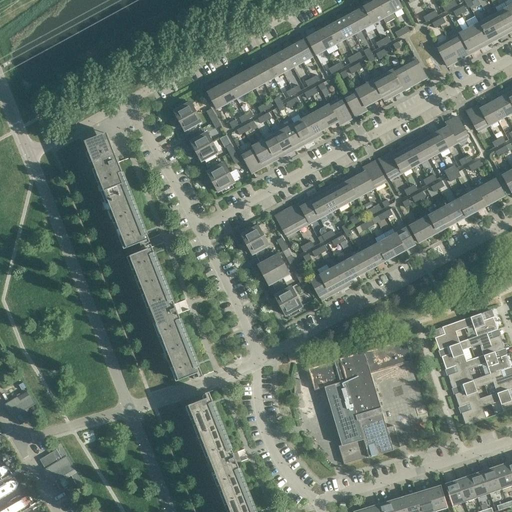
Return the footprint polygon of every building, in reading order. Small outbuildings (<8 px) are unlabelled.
[(395,18),(392,13),(384,0),(377,0),(373,2),(382,18),(385,24),(395,18)] [(397,0),(384,0),(392,13),(402,8),(397,0)] [(453,0),(448,3),(451,9),(457,5),(453,0)] [(474,5),(470,0),(465,3),(468,8),(474,5)] [(382,18),(373,2),(364,7),(373,24),(382,18)] [(451,9),(448,3),(442,7),(445,12),(451,9)] [(467,11),(464,6),(458,9),(461,14),(467,11)] [(373,24),(364,7),(355,12),(363,29),(373,24)] [(511,16),(507,8),(497,13),(508,31),(511,30),(511,31),(511,30),(511,16)] [(461,14),(458,9),(453,12),(456,17),(461,14)] [(435,10),(429,14),(432,19),(438,16),(435,10)] [(363,29),(355,12),(345,18),(354,34),(363,29)] [(508,31),(497,13),(488,18),(498,37),(498,36),(502,35),(502,36),(509,33),(508,31)] [(432,19),(429,14),(423,17),(426,22),(432,19)] [(446,23),(443,17),(437,20),(440,26),(446,23)] [(354,34),(345,18),(336,23),(345,39),(354,34)] [(498,37),(488,18),(479,23),(489,42),(492,40),(493,41),(499,38),(498,36),(498,37)] [(440,26),(437,20),(432,23),(435,29),(440,26)] [(345,39),(336,23),(326,28),(335,44),(345,39)] [(489,42),(479,23),(469,28),(479,47),(483,45),(483,47),(490,43),(489,42)] [(407,26),(401,29),(404,34),(410,31),(407,26)] [(335,44),(326,28),(317,33),(326,49),(335,44)] [(479,47),(469,28),(460,34),(470,52),(473,50),(474,52),(480,48),(479,47)] [(404,34),(401,29),(395,32),(398,38),(404,34)] [(326,49),(317,33),(307,38),(316,55),(326,49)] [(470,52),(460,34),(448,40),(458,58),(462,56),(463,58),(471,53),(470,52)] [(388,36),(382,39),(385,45),(391,42),(388,36)] [(385,45),(382,39),(376,43),(379,48),(385,45)] [(458,58),(448,40),(436,47),(447,67),(448,66),(447,64),(451,62),(452,64),(459,60),(458,58)] [(312,57),(303,41),(293,46),(302,62),(312,57)] [(401,47),(398,42),(393,45),(396,50),(401,47)] [(302,62),(293,46),(284,51),(293,67),(302,62)] [(363,51),(366,55),(367,57),(372,54),(369,48),(363,51)] [(390,53),(387,48),(381,51),(384,56),(390,53)] [(293,67),(284,51),(274,56),(283,73),(293,67)] [(384,56),(381,51),(375,54),(378,60),(384,56)] [(359,52),(353,55),(356,60),(362,57),(359,52)] [(375,59),(372,54),(367,57),(369,62),(375,59)] [(356,60),(353,55),(347,58),(350,64),(356,60)] [(283,73),(274,56),(265,61),(274,78),(283,73)] [(426,78),(415,58),(403,64),(413,83),(414,85),(422,80),(421,79),(425,77),(426,78)] [(274,78),(265,61),(255,67),(264,83),(274,78)] [(340,62),(334,66),(337,71),(343,68),(340,62)] [(363,68),(361,62),(354,66),(357,71),(363,68)] [(413,83),(403,64),(392,71),(402,89),(402,91),(410,87),(409,85),(413,83)] [(337,71),(334,66),(328,69),(331,74),(337,71)] [(357,71),(354,66),(348,69),(351,74),(357,71)] [(264,83),(255,67),(246,72),(255,88),(264,83)] [(239,73),(236,75),(235,75),(245,93),(255,88),(246,72),(244,68),(238,71),(239,73)] [(348,76),(345,71),(340,74),(343,79),(348,76)] [(402,89),(392,71),(382,76),(392,94),(393,96),(399,93),(398,91),(402,89)] [(229,78),(226,80),(236,98),(245,93),(235,75),(236,75),(235,73),(228,77),(229,78)] [(317,75),(311,78),(314,84),(320,80),(317,75)] [(392,94),(382,76),(373,81),(382,97),(381,98),(383,101),(390,98),(389,96),(392,94)] [(220,83),(217,85),(216,85),(226,104),(236,98),(226,80),(225,78),(219,82),(220,83)] [(314,84),(311,78),(305,82),(308,87),(314,84)] [(382,97),(373,81),(364,86),(373,102),(381,98),(382,97)] [(206,89),(217,109),(226,104),(216,85),(217,85),(216,83),(209,87),(210,89),(207,90),(206,89)] [(326,88),(323,83),(318,86),(321,91),(326,88)] [(298,85),(292,89),(295,94),(301,91),(298,85)] [(373,102),(364,86),(356,90),(365,107),(365,106),(373,102)] [(318,93),(315,87),(309,90),(312,96),(318,93)] [(295,94),(292,89),(286,92),(289,97),(295,94)] [(312,96),(309,90),(304,93),(307,99),(312,96)] [(365,107),(356,90),(344,97),(355,117),(356,116),(355,115),(359,112),(360,114),(367,110),(365,106),(365,107)] [(511,104),(505,92),(505,93),(502,94),(501,93),(495,96),(497,100),(506,116),(511,112),(511,104)] [(274,100),(276,104),(277,106),(282,103),(279,97),(274,100)] [(300,103),(297,97),(291,100),(294,105),(300,103)] [(351,119),(340,99),(328,105),(337,122),(339,126),(347,121),(346,120),(350,118),(351,119)] [(294,105),(291,100),(286,103),(289,108),(294,105)] [(497,100),(489,104),(498,121),(506,116),(497,100)] [(270,101),(264,104),(266,109),(272,106),(270,101)] [(187,129),(188,130),(199,124),(198,123),(201,122),(190,102),(174,111),(177,117),(178,117),(180,120),(179,121),(181,121),(182,124),(181,125),(185,131),(187,129)] [(285,108),(282,103),(277,106),(280,111),(285,108)] [(266,109),(264,104),(258,107),(260,113),(266,109)] [(489,104),(481,109),(480,109),(489,125),(498,121),(489,104)] [(337,122),(328,105),(320,110),(329,126),(337,122)] [(477,132),(489,125),(480,109),(481,109),(479,105),(471,109),(472,111),(468,113),(467,111),(466,112),(477,132)] [(215,115),(211,109),(206,112),(209,118),(215,115)] [(329,126),(320,110),(312,115),(321,131),(329,126)] [(251,111),(245,114),(247,120),(254,117),(251,111)] [(271,118),(268,113),(263,116),(266,121),(271,118)] [(247,120),(245,114),(239,118),(241,123),(247,120)] [(218,120),(215,115),(209,118),(212,123),(218,120)] [(321,131),(312,115),(302,120),(312,138),(313,138),(316,136),(317,138),(323,134),(321,131)] [(266,121),(263,116),(258,118),(261,124),(266,121)] [(445,123),(447,127),(456,143),(468,137),(457,117),(456,117),(457,119),(453,121),(452,119),(445,123)] [(221,126),(218,120),(212,123),(216,129),(221,126)] [(229,123),(232,128),(238,125),(235,120),(229,123)] [(312,138),(302,120),(293,125),(303,143),(306,141),(307,143),(313,140),(313,138),(312,138)] [(204,134),(199,124),(188,130),(193,140),(193,141),(205,134),(204,134)] [(251,129),(248,124),(242,127),(245,132),(251,129)] [(303,143),(293,125),(283,130),(293,149),(294,148),(297,147),(298,148),(304,145),(303,143)] [(245,132),(242,127),(237,130),(239,135),(245,132)] [(447,127),(439,132),(448,148),(456,143),(447,127)] [(293,149),(283,130),(274,135),(284,154),(284,153),(287,152),(288,153),(294,150),(294,148),(293,149)] [(107,132),(84,141),(86,145),(105,138),(111,154),(92,161),(95,168),(96,171),(97,172),(127,248),(143,242),(144,245),(146,249),(130,256),(179,380),(190,376),(192,375),(194,379),(199,377),(202,376),(178,314),(180,313),(177,303),(174,304),(151,244),(149,245),(148,244),(148,243),(150,242),(107,132)] [(423,137),(420,139),(430,158),(439,153),(430,136),(431,136),(429,132),(422,136),(423,137)] [(448,148),(439,132),(431,136),(430,136),(439,153),(448,148)] [(207,133),(204,134),(205,134),(193,141),(193,140),(191,142),(194,148),(195,147),(197,150),(196,151),(212,143),(207,133)] [(284,154),(274,135),(264,140),(274,159),(275,159),(278,157),(279,159),(285,155),(284,153),(284,154)] [(414,143),(411,144),(410,144),(420,163),(430,158),(420,139),(419,137),(413,141),(414,143)] [(502,137),(497,139),(500,145),(505,142),(502,137)] [(105,138),(86,145),(87,148),(92,161),(111,154),(105,138)] [(500,145),(497,139),(492,142),(495,148),(500,145)] [(274,159),(264,140),(253,147),(263,165),(267,163),(268,164),(275,160),(275,159),(274,159)] [(218,152),(212,143),(196,151),(196,152),(197,151),(199,155),(198,155),(201,161),(204,160),(215,153),(215,154),(218,152)] [(404,148),(401,149),(401,150),(411,168),(420,163),(410,144),(411,144),(410,143),(403,146),(404,148)] [(234,150),(231,144),(225,147),(229,153),(234,150)] [(509,151),(506,146),(500,149),(503,154),(509,151)] [(263,165),(253,147),(241,153),(252,173),(251,171),(255,169),(256,171),(264,167),(263,165)] [(395,153),(392,155),(391,155),(401,173),(411,168),(401,150),(401,149),(400,148),(394,151),(395,153)] [(503,154),(500,149),(495,152),(498,157),(503,154)] [(237,155),(234,150),(229,153),(232,158),(237,155)] [(204,160),(209,170),(220,164),(215,154),(215,153),(204,160)] [(379,159),(379,160),(389,180),(401,173),(391,155),(392,155),(391,153),(383,157),(384,159),(380,161),(379,159)] [(240,161),(237,155),(232,158),(235,164),(240,161)] [(469,155),(464,157),(467,163),(472,160),(469,155)] [(467,163),(464,157),(459,160),(462,166),(467,163)] [(482,166),(479,160),(474,163),(477,169),(482,166)] [(386,182),(375,162),(374,162),(375,164),(371,166),(370,164),(363,169),(365,172),(374,188),(386,182)] [(221,165),(220,164),(209,170),(210,171),(207,172),(210,178),(212,177),(213,181),(212,182),(213,182),(214,182),(216,185),(215,186),(218,192),(234,183),(223,163),(221,165)] [(477,169),(474,163),(469,166),(472,171),(477,169)] [(454,165),(449,168),(452,173),(457,170),(454,165)] [(452,173),(449,168),(444,171),(447,176),(452,173)] [(461,176),(457,170),(452,173),(455,179),(461,176)] [(511,170),(502,176),(511,193),(511,170)] [(365,172),(356,177),(365,193),(374,188),(365,172)] [(455,179),(452,173),(447,176),(450,182),(455,179)] [(434,174),(428,177),(431,182),(436,180),(434,174)] [(341,182),(338,184),(337,184),(347,203),(357,198),(348,181),(346,177),(340,181),(341,182)] [(365,193),(356,177),(348,181),(357,198),(365,193)] [(431,182),(428,177),(423,180),(426,185),(431,182)] [(495,179),(486,185),(495,201),(504,196),(495,179)] [(444,186),(441,181),(436,184),(439,189),(444,186)] [(331,188),(328,189),(338,208),(347,203),(337,184),(338,184),(337,183),(331,186),(331,188)] [(439,189),(436,184),(431,187),(434,192),(439,189)] [(415,185),(409,187),(412,193),(418,190),(415,185)] [(495,201),(486,185),(476,190),(485,206),(495,201)] [(412,193),(409,187),(404,190),(407,196),(412,193)] [(322,193),(319,194),(318,195),(329,213),(338,208),(328,189),(327,188),(321,191),(322,193)] [(485,206),(476,190),(467,195),(476,211),(485,206)] [(425,197),(422,191),(417,194),(420,200),(425,197)] [(312,198),(309,200),(319,218),(329,213),(318,195),(319,194),(318,193),(312,196),(312,198)] [(420,200),(417,194),(412,197),(415,203),(420,200)] [(476,211),(467,195),(457,200),(466,217),(476,211)] [(303,203),(300,205),(299,205),(310,223),(319,218),(309,200),(308,198),(302,202),(303,203)] [(410,205),(408,199),(402,202),(405,208),(410,205)] [(382,202),(385,208),(390,205),(387,200),(382,202)] [(466,217),(457,200),(448,205),(457,222),(466,217)] [(292,209),(288,211),(298,230),(310,223),(299,205),(300,205),(299,203),(291,207),(292,209)] [(379,204),(373,207),(376,212),(382,210),(379,204)] [(457,222),(448,205),(438,211),(447,227),(457,222)] [(376,212),(373,207),(368,210),(371,215),(376,212)] [(393,215),(390,209),(384,212),(387,218),(393,215)] [(276,216),(275,216),(286,236),(298,230),(288,211),(287,210),(280,214),(281,215),(277,218),(276,216)] [(447,227),(438,211),(429,216),(438,232),(447,227)] [(387,218),(384,212),(378,216),(381,221),(387,218)] [(361,214),(355,217),(358,222),(364,219),(361,214)] [(438,232),(429,216),(419,221),(428,237),(438,232)] [(358,222),(355,217),(350,220),(353,225),(358,222)] [(374,225),(371,219),(365,223),(368,228),(374,225)] [(428,237),(419,221),(409,226),(418,243),(428,237)] [(368,228),(365,223),(360,225),(363,231),(368,228)] [(341,227),(343,230),(344,232),(350,229),(347,224),(341,227)] [(255,253),(255,254),(266,248),(266,247),(268,245),(258,226),(241,235),(245,241),(246,240),(248,244),(247,244),(247,245),(248,244),(250,248),(249,248),(252,254),(255,253)] [(415,245),(406,228),(396,234),(405,250),(415,245)] [(332,229),(327,232),(330,238),(335,235),(332,229)] [(353,234),(350,229),(344,232),(347,237),(353,234)] [(330,238),(327,232),(322,235),(324,241),(330,238)] [(405,250),(396,234),(386,239),(395,255),(405,250)] [(345,240),(342,235),(337,238),(340,243),(345,240)] [(285,243),(282,237),(276,240),(280,246),(285,243)] [(340,243),(337,238),(332,241),(334,246),(340,243)] [(395,255),(386,239),(377,244),(386,260),(395,255)] [(311,241),(306,244),(309,249),(314,246),(311,241)] [(288,249),(285,243),(280,246),(283,252),(288,249)] [(309,249),(306,244),(301,247),(303,252),(309,249)] [(386,260),(377,244),(367,249),(376,266),(386,260)] [(327,250),(324,245),(318,248),(321,254),(327,250)] [(272,258),(266,248),(255,254),(261,264),(272,258)] [(321,254),(318,248),(312,252),(315,257),(321,254)] [(376,266),(367,249),(358,254),(367,271),(376,266)] [(278,254),(272,258),(261,264),(258,265),(269,285),(271,283),(282,277),(283,277),(289,274),(278,254)] [(311,259),(308,254),(303,257),(306,262),(311,259)] [(367,271),(358,254),(349,260),(357,276),(367,271)] [(294,261),(291,256),(286,259),(289,264),(294,261)] [(357,276),(349,260),(339,265),(348,281),(357,276)] [(348,281),(339,265),(330,270),(340,288),(343,287),(344,288),(350,285),(348,281)] [(302,274),(299,268),(293,271),(296,277),(302,274)] [(340,288),(330,270),(320,275),(330,294),(331,293),(334,292),(334,293),(341,290),(340,288)] [(305,280),(302,274),(296,277),(300,283),(305,280)] [(330,294),(320,275),(310,280),(321,301),(322,300),(321,299),(324,297),(325,298),(331,295),(331,293),(330,294)] [(271,283),(277,293),(288,287),(283,277),(282,277),(271,283)] [(288,288),(288,287),(277,293),(277,294),(275,296),(278,302),(279,301),(281,304),(280,305),(280,306),(281,305),(283,309),(282,309),(285,315),(302,306),(291,287),(288,288)] [(483,320),(481,313),(461,320),(464,328),(473,325),(477,336),(488,333),(497,330),(497,328),(498,328),(496,323),(495,323),(493,317),(483,320)] [(464,328),(461,320),(442,327),(444,334),(435,338),(437,344),(436,344),(438,349),(439,350),(449,347),(449,346),(460,343),(459,342),(456,331),(464,328)] [(477,336),(468,339),(471,347),(479,344),(483,355),(494,351),(494,352),(504,348),(504,347),(504,346),(503,342),(502,342),(500,336),(490,339),(488,333),(477,336)] [(471,347),(468,339),(459,342),(460,343),(449,346),(449,347),(451,353),(441,356),(443,363),(444,368),(445,367),(446,369),(455,366),(455,365),(466,361),(462,350),(471,347)] [(405,340),(308,369),(314,390),(324,387),(342,445),(359,440),(361,435),(362,435),(356,415),(380,408),(380,407),(381,406),(379,401),(376,393),(377,393),(375,387),(374,388),(370,373),(398,365),(398,366),(404,364),(404,363),(412,361),(405,340)] [(483,355),(475,358),(478,366),(486,363),(490,374),(501,370),(501,371),(511,367),(510,366),(511,365),(509,360),(509,361),(506,355),(497,358),(494,352),(494,351),(483,355)] [(478,366),(475,358),(466,361),(455,365),(455,366),(458,372),(448,375),(450,381),(449,382),(451,387),(452,386),(452,388),(462,384),(473,380),(469,369),(478,366)] [(490,374),(481,377),(484,385),(493,382),(497,393),(508,389),(508,390),(511,388),(511,373),(503,377),(501,371),(501,370),(490,374)] [(484,385),(481,377),(473,380),(462,384),(464,391),(455,394),(457,400),(456,401),(458,405),(459,407),(469,403),(480,399),(476,388),(484,385)] [(497,393),(488,396),(491,404),(499,401),(503,412),(503,413),(511,409),(511,395),(510,396),(508,390),(508,389),(497,393)] [(28,392),(18,398),(21,403),(31,397),(28,392)] [(199,400),(188,405),(230,511),(256,511),(237,463),(239,462),(235,453),(233,453),(209,392),(208,392),(205,393),(200,395),(202,400),(199,400)] [(491,404),(488,396),(480,399),(469,403),(471,410),(461,413),(463,419),(464,424),(465,424),(466,426),(487,418),(486,418),(482,407),(491,404)] [(21,403),(24,409),(35,403),(31,397),(21,403)] [(8,405),(11,410),(21,403),(18,398),(8,405)] [(21,403),(11,410),(14,415),(24,409),(21,403)] [(342,445),(338,446),(344,464),(400,447),(393,426),(386,428),(380,408),(356,415),(362,435),(361,435),(359,440),(342,445)] [(0,460),(14,452),(4,436),(0,438),(0,460)] [(0,482),(24,468),(14,452),(0,460),(0,482)] [(67,458),(57,464),(60,469),(70,463),(67,458)] [(511,479),(507,466),(506,462),(500,465),(501,468),(495,470),(502,489),(511,485),(511,479)] [(60,469),(63,474),(73,468),(70,463),(60,469)] [(46,470),(49,475),(60,469),(57,464),(46,470)] [(0,504),(33,485),(24,468),(0,482),(0,504)] [(60,469),(49,475),(52,480),(63,474),(60,469)] [(502,489),(495,470),(483,475),(489,494),(502,489)] [(82,482),(77,474),(72,477),(77,485),(82,482)] [(489,494),(483,475),(471,479),(477,498),(489,494)] [(477,498),(471,479),(458,483),(465,502),(477,498)] [(465,502),(458,483),(446,487),(452,506),(465,502)] [(0,511),(24,511),(43,501),(33,485),(0,504),(0,511)] [(448,508),(442,489),(429,493),(435,511),(448,508)] [(421,511),(416,496),(415,493),(409,495),(410,498),(404,500),(407,511),(421,511)] [(433,511),(435,511),(429,493),(416,496),(421,511),(433,511)] [(407,511),(404,500),(392,504),(394,511),(407,511)] [(49,511),(43,501),(24,511),(49,511)] [(508,507),(506,503),(497,506),(498,511),(508,507)]
